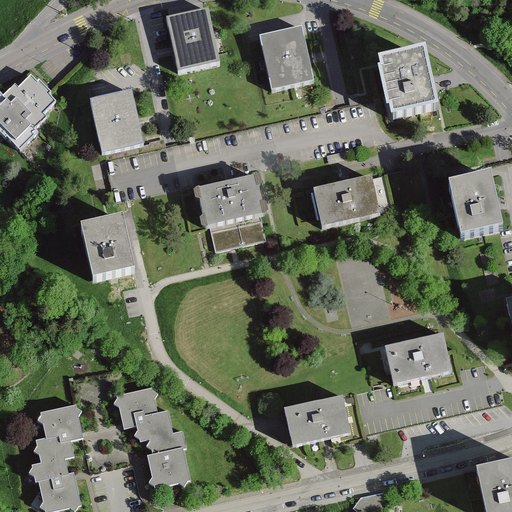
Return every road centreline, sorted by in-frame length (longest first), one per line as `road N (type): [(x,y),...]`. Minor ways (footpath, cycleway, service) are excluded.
road 1 (residential): [(511,441),(227,511)]
road 2 (residential): [(358,0),(456,52),(511,105)]
road 3 (residential): [(0,69),(80,24),(144,0)]
